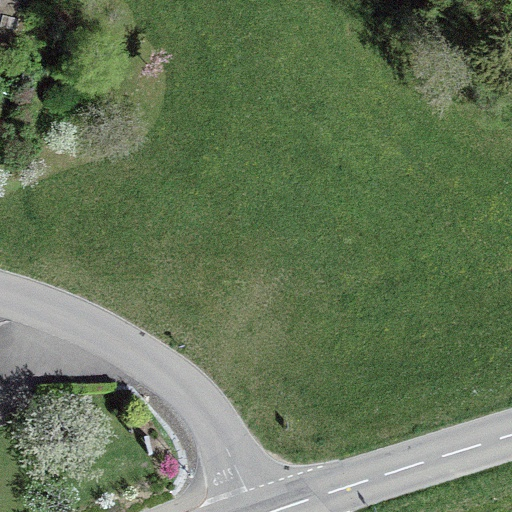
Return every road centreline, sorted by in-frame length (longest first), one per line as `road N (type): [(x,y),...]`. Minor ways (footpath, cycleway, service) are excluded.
road 1 (residential): [(0,299),(145,364),(197,402),(259,511)]
road 2 (tertiary): [(269,511),(511,434)]
